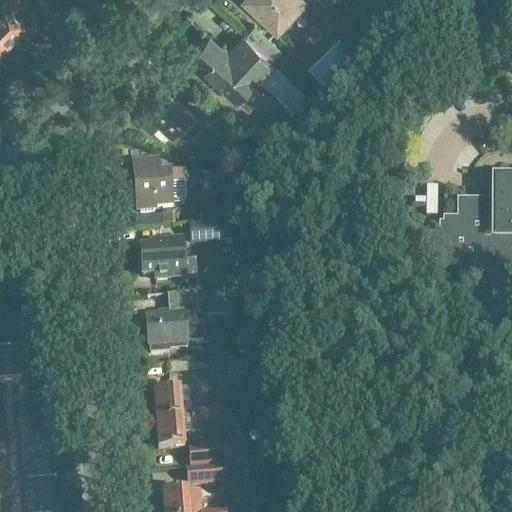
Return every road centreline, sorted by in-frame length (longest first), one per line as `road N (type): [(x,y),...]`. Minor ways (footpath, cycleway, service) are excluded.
road 1 (residential): [(97,511),(68,234),(52,199),(14,160)]
road 2 (residential): [(14,160),(160,0)]
